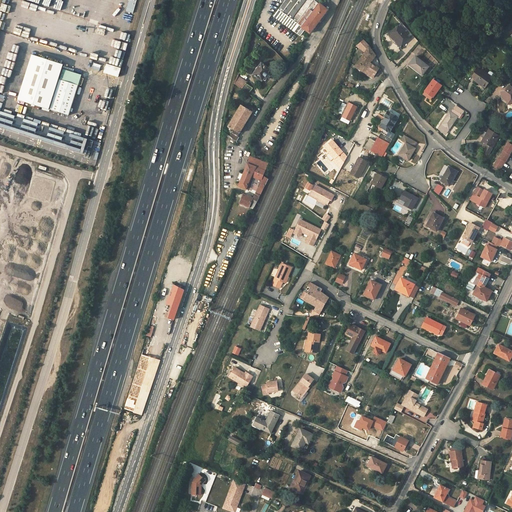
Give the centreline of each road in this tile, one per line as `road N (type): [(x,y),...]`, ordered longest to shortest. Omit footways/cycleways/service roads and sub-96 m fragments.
road 1 (motorway): [(73,511),(227,0)]
road 2 (motorway): [(207,0),(54,511)]
road 3 (unclassified): [(150,0),(1,511)]
road 4 (secondary): [(117,511),(208,235),(219,104),(249,0)]
road 5 (residential): [(265,353),(290,298),(312,276),(335,298),(468,362)]
road 6 (residential): [(333,0),(242,147)]
road 7 (tertiary): [(468,362),(394,511)]
